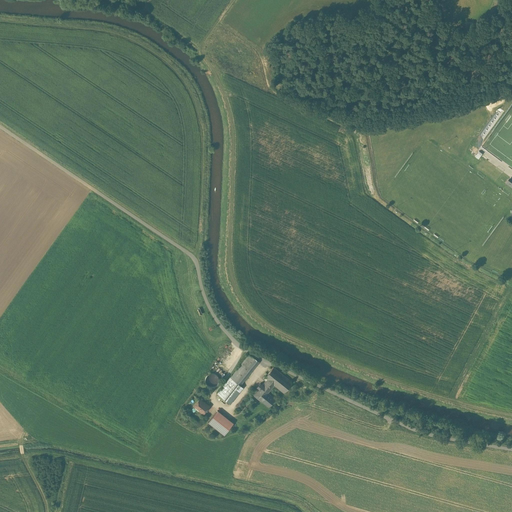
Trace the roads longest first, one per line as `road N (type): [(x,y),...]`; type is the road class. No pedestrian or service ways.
road 1 (unclassified): [(0,125),(195,256),(217,318),(258,355)]
road 2 (unclassified): [(511,448),(413,428),(258,355)]
